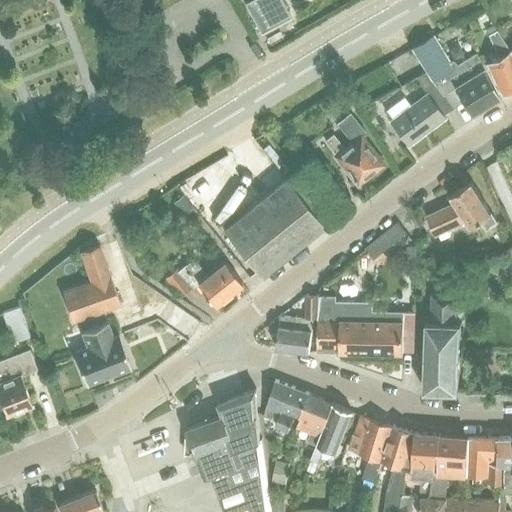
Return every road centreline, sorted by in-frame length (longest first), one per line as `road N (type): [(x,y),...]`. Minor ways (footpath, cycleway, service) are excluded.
road 1 (secondary): [(0,271),(47,229),(165,152),(431,0)]
road 2 (residential): [(215,343),(439,162),(511,114)]
road 3 (residential): [(215,343),(395,406),(511,418)]
road 4 (residential): [(0,471),(101,432),(215,343)]
